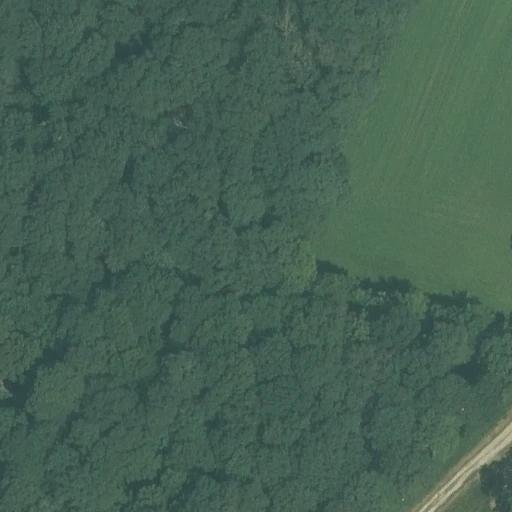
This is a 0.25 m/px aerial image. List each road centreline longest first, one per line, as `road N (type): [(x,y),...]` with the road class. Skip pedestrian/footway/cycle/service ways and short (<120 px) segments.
road 1 (track): [(0,244),(511,387)]
road 2 (track): [(408,511),(496,407)]
